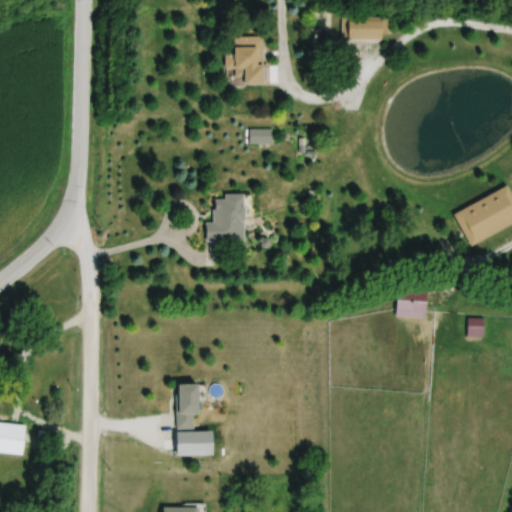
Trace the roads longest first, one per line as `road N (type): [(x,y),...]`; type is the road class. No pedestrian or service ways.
road 1 (residential): [(85,511),(91,278),(75,196)]
road 2 (residential): [(0,281),(49,241),(75,196),(83,0)]
